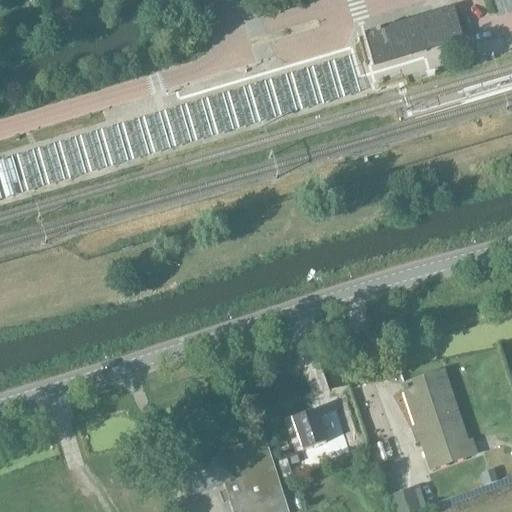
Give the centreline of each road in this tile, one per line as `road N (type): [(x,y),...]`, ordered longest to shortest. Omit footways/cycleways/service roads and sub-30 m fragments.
road 1 (tertiary): [(0,402),(511,243)]
road 2 (unclassified): [(0,134),(242,58)]
